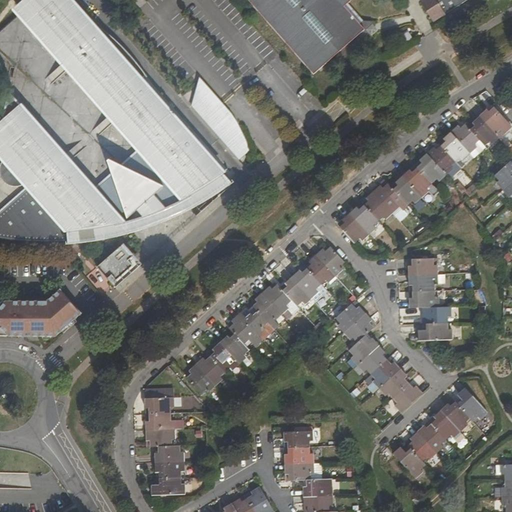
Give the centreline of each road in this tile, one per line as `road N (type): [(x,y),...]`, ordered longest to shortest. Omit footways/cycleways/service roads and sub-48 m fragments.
road 1 (residential): [(148,511),(127,469),(129,393),(317,217)]
road 2 (residential): [(317,217),(370,275),(400,341),(439,384),(377,439)]
road 3 (residential): [(251,187),(41,372)]
road 4 (residential): [(317,217),(443,108),(511,64)]
